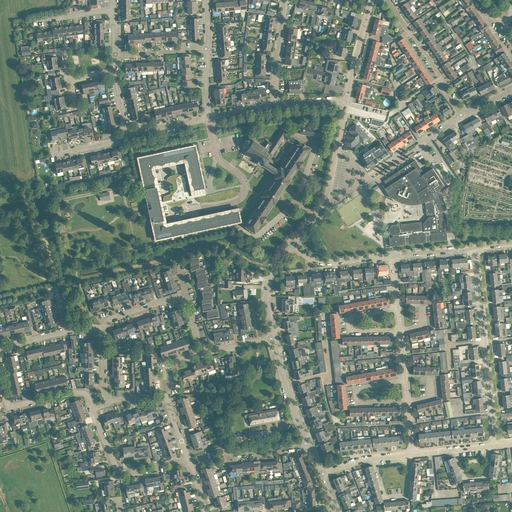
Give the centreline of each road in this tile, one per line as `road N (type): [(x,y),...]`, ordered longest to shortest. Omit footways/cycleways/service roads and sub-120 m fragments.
road 1 (residential): [(497,444),(474,248)]
road 2 (residential): [(208,115),(217,157),(243,179),(243,192),(174,212)]
road 3 (residential): [(292,244),(326,198),(345,101)]
road 4 (residential): [(187,458),(133,473),(118,469),(92,409)]
road 5 (residential): [(461,115),(387,0)]
road 6 (residential): [(92,409),(81,392),(9,405),(0,380)]
